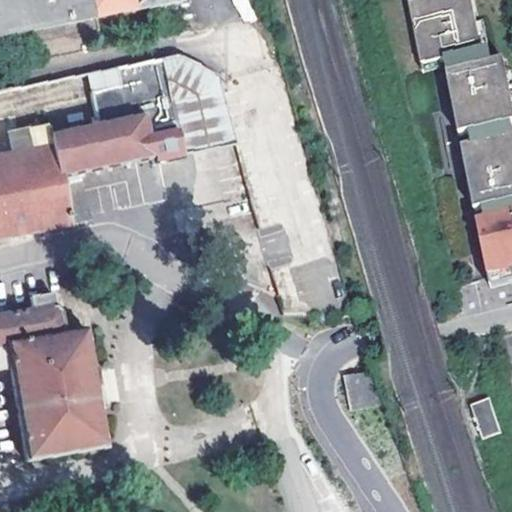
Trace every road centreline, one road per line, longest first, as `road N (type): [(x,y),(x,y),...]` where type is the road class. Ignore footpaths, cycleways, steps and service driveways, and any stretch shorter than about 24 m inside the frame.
road 1 (residential): [(384,337),(341,345),(321,374),(322,403),(389,511)]
road 2 (residential): [(384,337),(511,316)]
